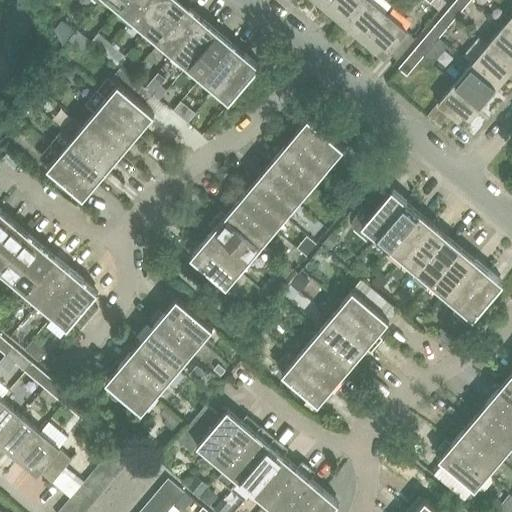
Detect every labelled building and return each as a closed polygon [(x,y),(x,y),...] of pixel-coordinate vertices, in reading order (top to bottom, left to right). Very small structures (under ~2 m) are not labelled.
[(123,0),(120,4),(134,16),(147,0),(123,0)] [(134,16),(130,21),(143,32),(147,27),(148,27),(170,0),(147,0),(134,16)] [(181,0),(170,0),(148,27),(161,39),(189,6),(181,0)] [(331,0),(326,7),(345,23),(364,0),(331,0)] [(372,0),(364,0),(345,23),(364,39),(387,13),(372,0)] [(454,0),(447,10),(455,17),(469,0),(454,0)] [(202,18),(189,6),(161,39),(175,51),(202,18)] [(447,10),(430,29),(439,36),(455,17),(447,10)] [(387,13),(364,39),(384,56),(394,45),(407,29),(387,13)] [(511,13),(503,24),(511,31),(511,13)] [(202,18),(175,51),(177,52),(186,60),(189,62),(216,30),(202,18)] [(511,31),(503,24),(487,43),(511,64),(511,31)] [(430,29),(414,48),(422,55),(439,36),(430,29)] [(216,30),(189,62),(203,74),(230,41),(216,30)] [(230,41),(203,74),(216,85),(244,53),(230,41)] [(511,64),(487,43),(471,63),(497,85),(511,67),(511,64)] [(414,48),(398,67),(407,74),(422,55),(414,48)] [(244,53),(216,85),(231,98),(234,94),(258,65),(244,53)] [(471,63),(454,82),(481,104),(497,85),(471,63)] [(152,92),(120,66),(112,76),(120,82),(108,97),(140,124),(153,110),(144,102),(152,92)] [(454,82),(438,101),(464,124),(481,104),(454,82)] [(96,111),(129,138),(140,124),(108,97),(96,111)] [(84,124),(117,152),(129,138),(96,111),(84,124)] [(310,116),(297,130),(330,158),(342,143),(310,116)] [(73,138),(105,166),(117,152),(84,124),(73,138)] [(330,158),(297,130),(286,144),(318,172),(330,158)] [(61,152),(94,179),(105,166),(73,138),(61,152)] [(318,172),(286,144),(274,158),(307,186),(318,172)] [(61,152),(49,166),(82,194),(94,179),(61,152)] [(307,186),(274,158),(263,172),(295,199),(307,186)] [(251,185),(283,213),(295,199),(263,172),(251,185)] [(352,200),(363,187),(354,180),(343,193),(352,200)] [(283,213),(251,185),(239,199),(272,227),(283,213)] [(371,211),(363,220),(378,233),(405,200),(391,188),(371,211)] [(228,213),(260,241),(272,227),(239,199),(228,213)] [(419,212),(405,200),(378,233),(391,244),(419,212)] [(0,236),(13,220),(0,208),(0,236)] [(391,244),(405,256),(433,223),(419,212),(391,244)] [(249,254),(260,241),(228,213),(216,227),(249,254)] [(0,236),(0,264),(27,232),(13,220),(0,236)] [(446,235),(433,223),(405,256),(419,267),(446,235)] [(249,254),(216,227),(204,240),(237,268),(249,254)] [(41,243),(27,232),(0,264),(13,276),(41,243)] [(419,267),(433,279),(460,247),(446,235),(419,267)] [(204,240),(192,255),(225,283),(237,268),(204,240)] [(13,276),(27,288),(55,255),(41,243),(13,276)] [(474,258),(460,247),(433,279),(446,291),(474,258)] [(68,267),(55,255),(27,288),(41,299),(68,267)] [(474,258),(446,291),(460,302),(488,270),(474,258)] [(82,278),(68,267),(41,299),(55,311),(82,278)] [(460,302),(453,311),(468,323),(475,315),(502,282),(488,270),(460,302)] [(301,274),(292,283),(299,290),(309,280),(301,274)] [(82,278),(55,311),(69,323),(73,319),(81,326),(98,307),(89,299),(97,291),(82,278)] [(342,303),(375,330),(387,316),(354,288),(342,303)] [(179,296),(166,311),(199,338),(211,323),(179,296)] [(331,316),(363,344),(375,330),(342,303),(331,316)] [(187,352),(199,338),(166,311),(155,324),(187,352)] [(363,344),(331,316),(319,330),(352,357),(363,344)] [(143,338),(175,365),(187,352),(155,324),(143,338)] [(340,371),(352,357),(319,330),(308,344),(340,371)] [(0,334),(0,348),(6,354),(13,345),(0,334)] [(164,379),(175,365),(143,338),(131,352),(164,379)] [(46,351),(32,339),(25,347),(39,359),(46,351)] [(308,344),(296,357),(329,385),(340,371),(308,344)] [(13,345),(6,354),(25,370),(32,362),(13,345)] [(131,352),(120,365),(152,393),(164,379),(131,352)] [(284,372),(311,395),(316,399),(329,385),(296,357),(284,372)] [(32,362),(25,370),(44,386),(51,378),(32,362)] [(120,365),(107,380),(140,408),(152,393),(120,365)] [(511,374),(499,388),(511,398),(511,374)] [(51,378),(44,386),(64,403),(71,394),(51,378)] [(511,421),(511,398),(499,388),(488,401),(511,421)] [(71,394),(64,403),(83,419),(90,410),(71,394)] [(2,398),(0,400),(0,439),(22,414),(2,398)] [(511,421),(488,401),(476,415),(509,443),(511,438),(511,421)] [(206,402),(176,437),(190,449),(199,440),(213,452),(241,419),(226,407),(220,414),(206,402)] [(22,414),(0,439),(0,441),(19,457),(41,431),(22,414)] [(497,456),(509,443),(476,415),(464,429),(497,456)] [(241,419),(213,452),(227,463),(254,431),(241,419)] [(497,456),(464,429),(453,443),(485,470),(497,456)] [(41,431),(19,457),(38,474),(41,470),(53,480),(73,457),(41,431)] [(254,431),(227,463),(241,475),(268,443),(254,431)] [(121,436),(113,445),(130,460),(138,450),(121,436)] [(268,443),(241,475),(254,487),(282,454),(268,443)] [(453,443),(440,457),(441,457),(472,484),(473,485),(473,484),(480,490),(484,490),(491,481),(491,477),(485,471),(485,470),(453,443)] [(113,445),(106,454),(123,468),(130,460),(113,445)] [(106,454),(99,462),(116,476),(123,468),(106,454)] [(282,454),(254,487),(268,498),(296,466),(282,454)] [(99,462),(92,471),(109,485),(116,476),(99,462)] [(296,466),(268,498),(282,510),(309,477),(296,466)] [(85,479),(102,493),(109,485),(92,471),(85,479)] [(168,477),(161,486),(177,500),(185,490),(168,477)] [(309,477),(282,510),(284,511),(303,511),(323,489),(309,477)] [(85,479),(78,487),(95,501),(102,493),(85,479)] [(154,494),(170,508),(177,500),(161,486),(154,494)] [(78,487),(71,496),(87,510),(95,501),(78,487)] [(323,489),(303,511),(328,511),(338,501),(323,489)] [(511,511),(511,495),(508,493),(497,506),(503,511),(511,511)] [(154,494),(146,502),(157,511),(166,511),(170,508),(154,494)] [(73,511),(85,511),(87,510),(71,496),(64,504),(73,511)] [(415,511),(443,511),(427,498),(415,511)] [(139,511),(140,511),(157,511),(146,502),(139,511)]
